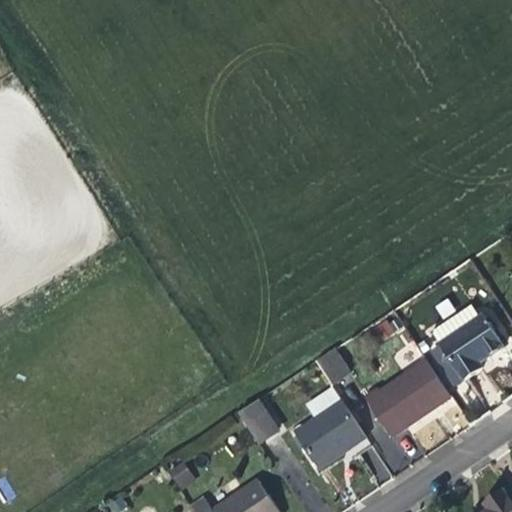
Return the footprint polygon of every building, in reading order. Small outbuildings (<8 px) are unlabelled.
[(446,352),(484,325),(477,314),(438,340),(446,352)] [(446,352),(444,353),(469,390),(491,375),(488,370),(497,363),(510,354),(488,322),(484,325),(446,352)] [(340,354),(319,368),(330,384),(349,369),(340,354)] [(452,399),(429,363),(372,400),(397,435),(428,415),(452,399)] [(355,377),(349,369),(330,384),(336,392),(355,377)] [(337,393),(311,413),(320,426),(347,408),(337,393)] [(264,449),(281,438),(260,408),(243,419),(264,449)] [(373,443),(347,408),(320,426),(299,440),(325,477),(346,462),(373,443)] [(181,489),(195,479),(183,461),(168,471),(181,489)] [(275,511),(260,490),(228,511),(275,511)] [(511,511),(511,499),(507,493),(491,508),(493,511),(511,511)]
